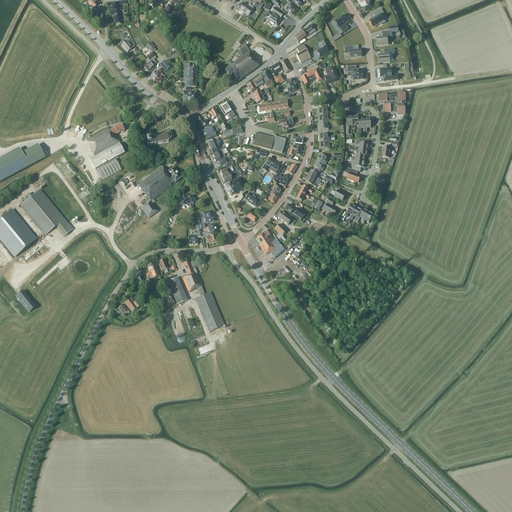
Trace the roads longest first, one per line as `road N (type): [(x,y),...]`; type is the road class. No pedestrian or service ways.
road 1 (unclassified): [(23,511),(41,437),(124,278),(153,252),(227,246)]
road 2 (primary): [(184,120),(137,85),(55,0)]
road 3 (unclassified): [(328,385),(227,246)]
road 4 (primary): [(335,378),(290,325),(240,241)]
road 5 (residential): [(240,241),(302,164),(305,100)]
road 6 (primary): [(240,241),(184,120)]
road 7 (residential): [(337,102),(371,81),(366,36),(344,0)]
road 8 (residential): [(361,198),(378,117),(337,102)]
